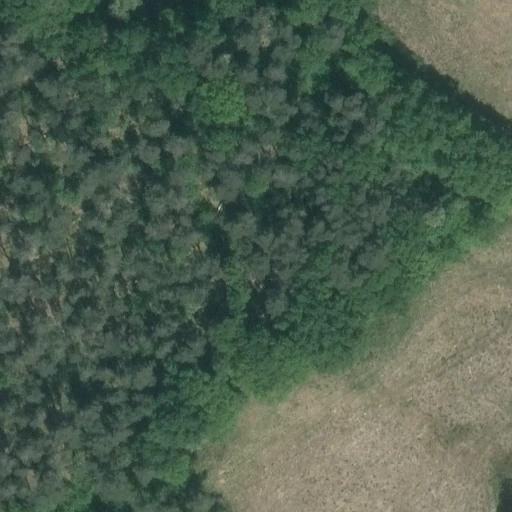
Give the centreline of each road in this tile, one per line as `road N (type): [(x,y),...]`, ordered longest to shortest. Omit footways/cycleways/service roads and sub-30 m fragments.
road 1 (track): [(324,0),(338,41),(511,151)]
road 2 (track): [(0,76),(151,0)]
